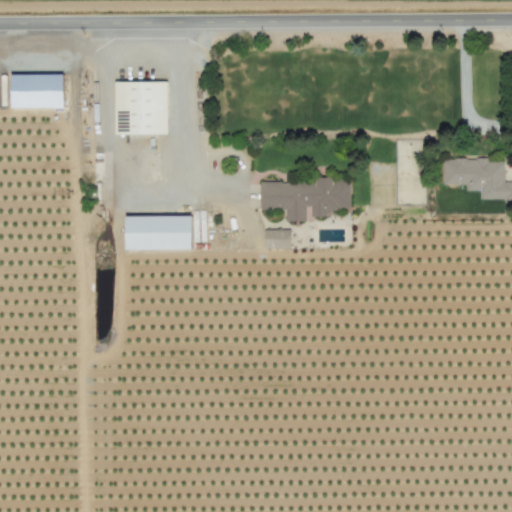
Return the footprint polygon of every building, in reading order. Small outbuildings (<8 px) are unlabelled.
[(63,74),(11,75),(11,108),(63,107),(63,74)] [(167,82),(114,82),(114,134),(167,134),(167,82)] [(511,181),(503,182),(503,159),(442,159),(442,185),(465,185),(465,191),(479,191),(479,201),(511,200),(511,181)] [(259,181),(259,209),(284,210),(284,222),(307,222),(307,217),(325,217),(325,210),(349,210),(349,181),(259,181)] [(190,216),(125,216),(125,250),(191,250),(190,216)] [(263,230),(264,249),(289,248),(289,229),(263,230)]
